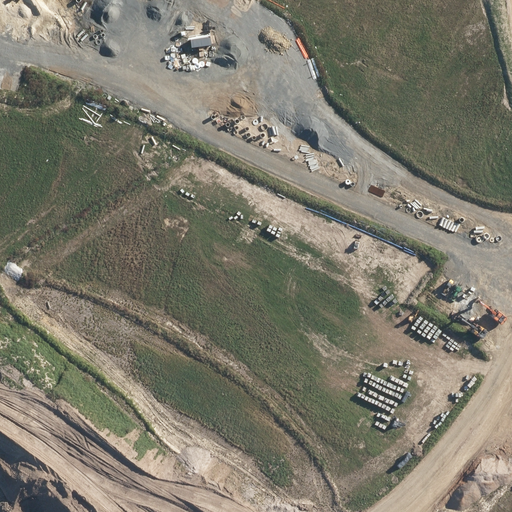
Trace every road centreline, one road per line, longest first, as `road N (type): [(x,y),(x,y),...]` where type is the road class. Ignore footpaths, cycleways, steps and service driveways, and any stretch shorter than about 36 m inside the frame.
road 1 (tertiary): [(0,49),(511,317)]
road 2 (unknown): [(385,511),(511,381)]
road 3 (track): [(343,170),(426,188),(511,191)]
road 4 (unknown): [(511,413),(418,511)]
